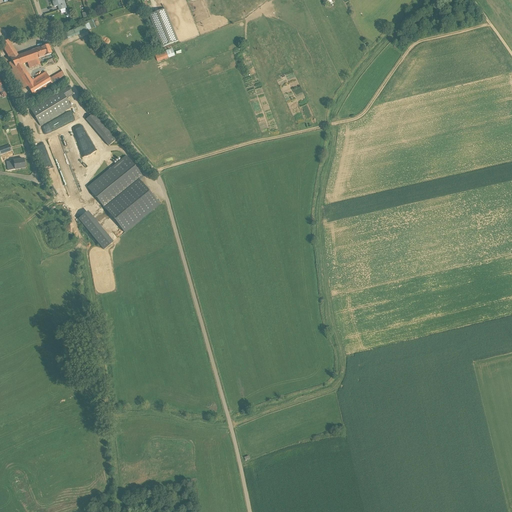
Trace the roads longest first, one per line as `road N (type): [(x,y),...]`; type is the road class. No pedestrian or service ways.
road 1 (track): [(110,416),(156,413),(230,424),(335,388),(344,370),(330,321),(319,214),(335,113),(420,0)]
road 2 (residential): [(250,511),(162,185),(66,65),(36,0)]
road 3 (track): [(0,203),(15,203),(31,218),(58,196),(81,221),(119,511)]
road 4 (track): [(491,24),(415,42),(359,116),(154,171)]
road 5 (residential): [(0,172),(35,179),(0,68)]
